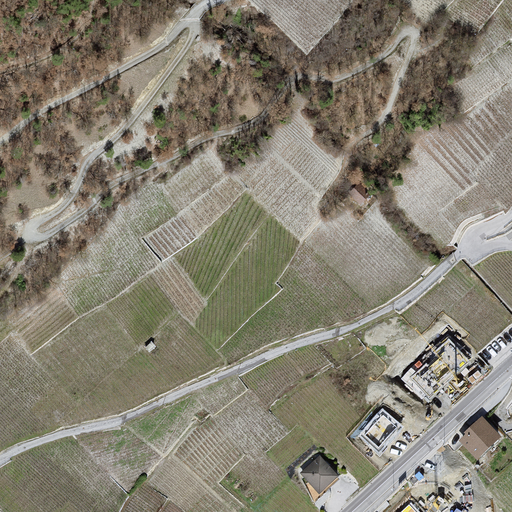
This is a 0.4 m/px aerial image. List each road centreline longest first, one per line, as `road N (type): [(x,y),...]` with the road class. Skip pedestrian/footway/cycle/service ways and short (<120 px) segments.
road 1 (track): [(31,235),(58,228),(115,180),(255,122),(303,77),(356,70),(407,30),(413,46),(387,111),(344,168)]
road 2 (unclassified): [(473,244),(408,297),(351,326),(135,417),(38,440),(0,459)]
road 3 (track): [(193,19),(185,48),(152,93),(31,235)]
road 4 (unclassified): [(0,140),(169,40),(216,0)]
road 5 (secondary): [(511,365),(352,511)]
